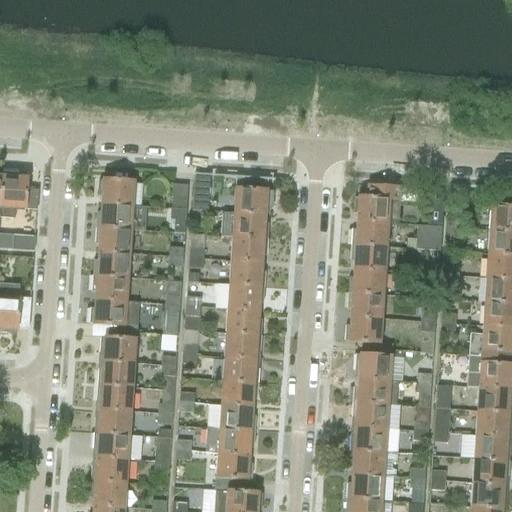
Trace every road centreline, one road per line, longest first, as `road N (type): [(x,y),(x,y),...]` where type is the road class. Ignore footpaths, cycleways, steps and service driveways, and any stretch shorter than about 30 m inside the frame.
road 1 (residential): [(295,511),(319,153)]
road 2 (residential): [(63,136),(319,153)]
road 3 (residential): [(63,136),(45,382)]
road 4 (residential): [(319,153),(511,165)]
road 5 (residential): [(45,382),(36,511)]
